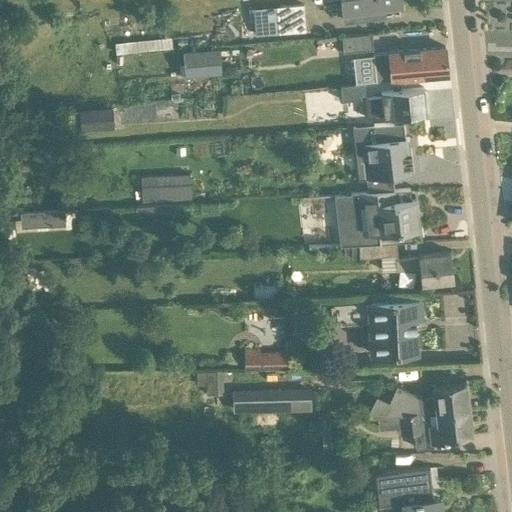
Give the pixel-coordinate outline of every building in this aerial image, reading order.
[(398,0),(341,0),(343,14),(399,7),(398,0)] [(305,32),(303,6),(277,8),(279,34),(305,32)] [(342,37),(342,43),(343,53),(362,51),(371,51),(370,35),(342,37)] [(374,83),(428,78),(448,76),(445,48),(372,55),(374,83)] [(215,51),(183,53),(185,77),(217,75),(215,51)] [(340,86),(342,102),(365,99),(364,83),(340,86)] [(365,99),(367,118),(393,116),(394,124),(408,122),(408,114),(425,113),(423,89),(381,92),(381,97),(365,99)] [(112,109),(80,111),(82,132),(114,129),(112,109)] [(364,179),(366,179),(392,176),(412,174),(410,150),(408,138),(405,139),(403,124),(373,125),(375,142),(360,144),(364,179)] [(191,199),(190,175),(174,176),(141,178),(142,202),(191,199)] [(366,179),(368,192),(394,191),(392,176),(366,179)] [(409,241),(408,230),(419,229),(415,199),(411,200),(410,190),(398,190),(394,191),(368,192),(351,193),(351,195),(334,196),(339,246),(360,244),(397,242),(409,241)] [(136,214),(181,212),(181,203),(135,205),(136,214)] [(65,210),(21,212),(21,227),(66,225),(65,210)] [(383,255),(398,254),(397,242),(360,244),(360,257),(383,255)] [(419,256),(395,260),(396,271),(421,268),(423,283),(432,282),(452,280),(449,252),(419,256)] [(445,317),(467,316),(466,292),(444,293),(445,317)] [(420,317),(419,300),(400,301),(369,303),(371,354),(416,352),(415,329),(426,329),(425,317),(420,317)] [(266,343),(283,343),(282,318),(265,319),(266,343)] [(243,366),(258,366),(258,350),(258,348),(242,348),(243,366)] [(221,370),(206,371),(206,395),(222,395),(221,370)] [(371,379),(326,381),(326,395),(365,393),(371,379)] [(381,418),(398,416),(469,408),(466,382),(433,385),(434,398),(417,400),(417,396),(396,386),(381,418)] [(310,389),(233,390),(233,412),(311,410),(310,389)] [(451,436),(452,436),(472,434),(469,408),(398,416),(381,418),(377,419),(378,430),(400,429),(400,434),(414,433),(416,449),(432,447),(431,442),(451,439),(451,436)] [(440,511),(439,499),(433,499),(433,497),(431,497),(428,470),(430,469),(429,467),(375,473),(378,507),(404,504),(404,511),(440,511)]
